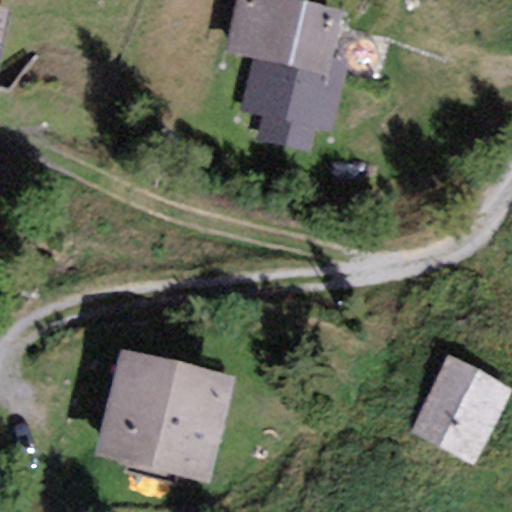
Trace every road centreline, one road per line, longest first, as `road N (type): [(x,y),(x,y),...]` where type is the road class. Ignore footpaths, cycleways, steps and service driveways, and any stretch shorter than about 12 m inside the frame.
road 1 (track): [(511,198),(478,240),(432,270),(123,302),(66,314),(0,344)]
road 2 (track): [(398,276),(372,259),(194,215),(0,137)]
road 3 (track): [(511,65),(475,72),(389,46)]
